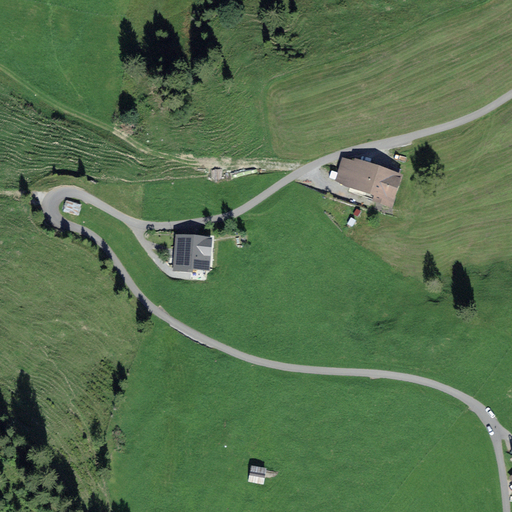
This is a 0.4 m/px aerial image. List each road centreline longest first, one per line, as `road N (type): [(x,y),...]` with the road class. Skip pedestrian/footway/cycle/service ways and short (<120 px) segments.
road 1 (residential): [(505,511),(497,443),(469,400),(425,382),(302,370),(224,350),(146,304),(93,237),(51,213),(51,196),(72,190),(148,228),(210,222),(245,211),(332,158),(480,110),(511,86)]
road 2 (track): [(393,212),(309,168),(231,173),(128,139),(0,66)]
